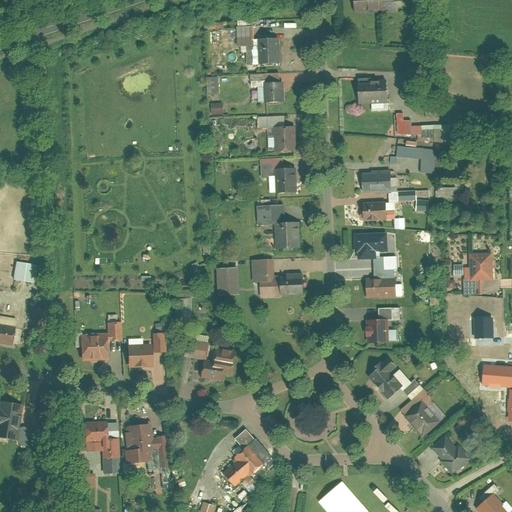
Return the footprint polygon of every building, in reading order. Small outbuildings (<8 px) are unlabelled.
[(352,0),(353,12),(383,11),(382,0),(352,0)] [(382,0),(383,11),(396,11),(396,2),(413,2),(412,0),(382,0)] [(254,20),(237,20),(238,45),(251,45),(252,66),(280,65),(279,37),(254,38),(254,20)] [(277,73),(249,74),(250,88),(257,88),(258,103),(283,102),(282,81),(277,81),(277,73)] [(218,76),(207,77),(207,94),(219,94),(218,76)] [(386,76),(357,78),(358,103),(370,103),(370,111),(388,110),(386,76)] [(223,103),(210,104),(210,115),(223,115),(223,103)] [(404,113),(393,113),(394,138),(415,138),(415,141),(435,141),(435,133),(453,133),(453,125),(411,126),(411,120),(404,120),(404,113)] [(284,116),(257,117),(258,129),(268,128),(269,151),(295,150),(294,125),(284,126),(284,116)] [(406,147),(397,147),(397,157),(390,157),(390,165),(397,165),(397,158),(420,158),(420,173),(434,174),(434,148),(417,148),(406,147)] [(282,159),(260,160),(261,177),(268,177),(268,194),(298,193),(297,168),(282,168),(282,163),(282,159)] [(392,171),(362,171),(362,193),(388,192),(393,192),(392,171)] [(456,188),(436,188),(436,198),(456,198),(456,188)] [(393,192),(388,192),(389,203),(395,203),(417,201),(417,198),(429,197),(429,190),(393,192)] [(429,201),(417,201),(417,211),(429,211),(429,201)] [(389,203),(363,204),(364,219),(394,218),(395,218),(395,203),(389,203)] [(284,204),(256,205),(256,227),(274,226),(274,250),(301,249),(300,221),(284,222),(284,204)] [(395,218),(394,218),(394,229),(404,229),(404,218),(395,218)] [(388,233),(355,234),(355,255),(358,255),(358,260),(378,260),(378,254),(388,254),(388,233)] [(210,242),(202,242),(202,244),(202,252),(202,256),(210,255),(210,242)] [(493,253),(469,254),(470,267),(465,268),(465,276),(465,280),(470,279),(470,283),(478,282),(482,282),(494,282),(493,253)] [(396,257),(384,258),(384,271),(396,270),(396,257)] [(278,260),(254,260),(255,282),(261,282),(262,297),(307,296),(306,273),(278,273),(278,260)] [(38,264),(17,261),(14,280),(35,283),(38,264)] [(465,265),(453,265),(453,276),(465,276),(465,268),(465,265)] [(241,267),(219,268),(220,295),(242,294),(241,267)] [(395,276),(365,277),(365,299),(396,298),(396,297),(395,285),(395,276)] [(470,279),(465,280),(463,280),(463,295),(478,294),(478,282),(470,283),(470,279)] [(403,284),(395,285),(396,297),(404,296),(403,284)] [(439,296),(431,297),(432,305),(439,304),(439,296)] [(191,299),(183,299),(184,304),(184,311),(184,323),(185,329),(192,329),(192,323),(191,311),(191,299)] [(10,317),(18,319),(19,309),(12,308),(10,317)] [(378,308),(378,318),(389,318),(399,318),(399,308),(378,308)] [(0,315),(0,324),(16,327),(18,319),(10,317),(0,315)] [(378,318),(366,318),(367,343),(389,342),(389,318),(378,318)] [(492,318),(474,319),(474,339),(493,339),(492,318)] [(120,340),(120,322),(106,322),(106,333),(107,340),(120,340)] [(0,341),(15,344),(18,327),(16,327),(0,324),(0,341)] [(82,349),(81,335),(81,332),(73,332),(74,349),(82,349)] [(106,333),(81,335),(82,349),(82,360),(107,359),(107,340),(106,333)] [(164,333),(152,333),(153,344),(153,353),(165,352),(164,341),(164,333)] [(197,342),(208,344),(209,341),(209,338),(198,336),(197,342)] [(188,341),(187,346),(185,357),(204,361),(205,361),(208,345),(208,344),(197,342),(188,341)] [(142,344),(127,345),(128,366),(153,366),(153,353),(153,344),(142,344)] [(213,362),(205,361),(202,378),(207,379),(211,379),(215,380),(223,382),(224,374),(234,375),(238,351),(233,350),(219,347),(215,347),(213,362)] [(391,356),(367,377),(388,400),(400,389),(412,402),(423,391),(391,356)] [(511,367),(486,366),(485,385),(511,387),(511,367)] [(423,391),(412,402),(400,411),(423,438),(447,418),(423,391)] [(24,402),(0,398),(0,440),(18,443),(21,427),(24,402)] [(270,413),(265,417),(273,425),(277,421),(270,413)] [(118,421),(84,422),(85,453),(102,452),(103,475),(119,475),(118,421)] [(151,424),(126,426),(127,433),(125,433),(126,452),(124,452),(125,462),(148,461),(151,460),(150,448),(159,448),(161,468),(168,467),(165,435),(154,435),(155,438),(152,438),(151,424)] [(18,443),(18,446),(34,448),(37,429),(21,427),(18,443)] [(272,459),(247,430),(235,440),(244,450),(231,461),(235,464),(224,473),(236,487),(240,483),(252,497),(260,489),(250,478),(272,459)] [(446,433),(429,445),(450,473),(469,460),(457,444),(455,445),(446,433)] [(159,448),(150,448),(151,460),(148,461),(149,472),(161,471),(161,468),(159,448)] [(26,455),(18,453),(15,467),(24,469),(26,455)] [(169,481),(168,467),(161,468),(161,471),(162,482),(169,481)] [(94,474),(78,475),(79,489),(95,489),(94,474)] [(509,511),(492,493),(476,507),(479,511),(509,511)] [(214,511),(216,506),(204,502),(201,511),(202,511),(214,511)]
